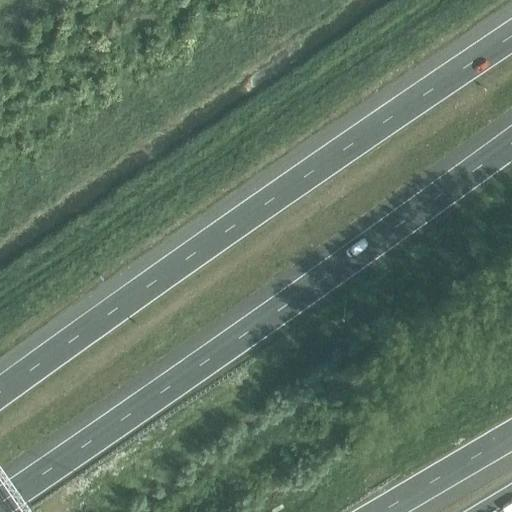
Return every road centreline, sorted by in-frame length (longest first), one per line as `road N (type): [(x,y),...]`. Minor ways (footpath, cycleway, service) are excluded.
road 1 (motorway): [(511,144),(0,504)]
road 2 (motorway): [(511,38),(0,395)]
road 3 (motorway): [(384,511),(511,436)]
